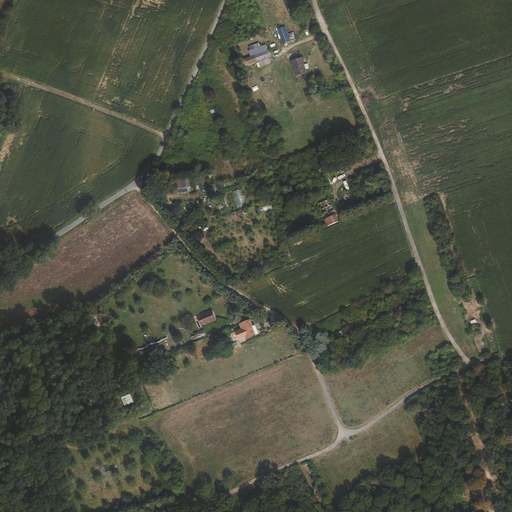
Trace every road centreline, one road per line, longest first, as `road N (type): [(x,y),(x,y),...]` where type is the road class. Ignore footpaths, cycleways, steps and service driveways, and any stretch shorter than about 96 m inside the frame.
road 1 (track): [(465,360),(429,294),(384,161),(309,0)]
road 2 (track): [(140,511),(213,498),(484,362)]
road 3 (unclassified): [(0,268),(152,165),(226,0)]
road 4 (track): [(131,186),(232,289),(301,333),(344,438)]
road 5 (track): [(168,137),(0,76)]
